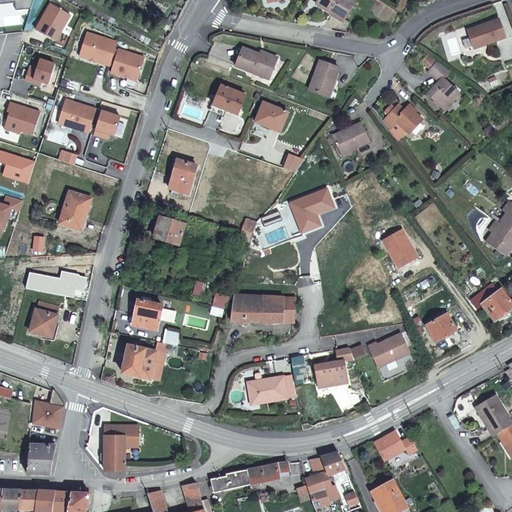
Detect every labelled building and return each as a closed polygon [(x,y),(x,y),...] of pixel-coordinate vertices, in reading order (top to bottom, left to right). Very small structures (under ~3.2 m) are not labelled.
[(25,0),(0,0),(0,4),(16,3),(17,11),(26,10),(25,0)] [(31,10),(33,0),(25,0),(26,10),(31,10)] [(355,4),(349,0),(319,0),(316,6),(331,15),(332,14),(344,21),(355,4)] [(71,17),(51,6),(36,32),(56,43),(71,17)] [(469,43),(484,37),(484,40),(502,34),(495,14),(462,26),(469,43)] [(80,57),(110,66),(118,43),(87,33),(80,57)] [(119,50),(111,73),(138,81),(145,58),(119,50)] [(235,68),(266,79),(271,65),(274,67),(278,59),(263,53),(261,57),(258,56),(242,50),(235,68)] [(441,77),(447,69),(440,64),(435,59),(425,53),(420,60),(429,67),(426,70),(438,79),(428,93),(444,109),(457,91),(441,77)] [(43,84),(50,86),(57,66),(42,60),(38,69),(31,66),(26,80),(34,83),(35,81),(43,84)] [(340,67),(320,60),(310,90),(328,96),(332,85),(334,85),(340,67)] [(271,65),(266,79),(270,80),(274,67),(271,65)] [(244,95),(220,86),(213,105),(237,114),(244,95)] [(89,133),(97,110),(66,100),(59,124),(89,133)] [(287,111),(262,101),(255,121),(280,130),(287,111)] [(40,112),(10,102),(7,111),(9,112),(4,129),(20,134),(21,131),(33,135),(40,112)] [(390,116),(384,122),(391,131),(398,123),(411,134),(424,120),(410,107),(406,111),(399,106),(394,111),(390,116)] [(385,112),(390,116),(394,111),(390,106),(385,112)] [(102,111),(95,135),(103,137),(104,133),(110,135),(115,136),(121,117),(102,111)] [(360,124),(345,131),(333,138),(342,156),(370,143),(360,124)] [(28,183),(35,162),(0,151),(0,162),(7,164),(3,175),(28,183)] [(77,156),(67,152),(64,162),(74,165),(77,156)] [(290,154),(285,168),(298,172),(306,160),(290,154)] [(197,166),(179,161),(169,190),(187,196),(197,166)] [(92,198),(71,191),(60,224),(82,230),(92,198)] [(335,214),(331,193),(291,201),(297,234),(318,230),(315,218),(335,214)] [(20,211),(23,201),(6,195),(3,205),(0,203),(0,229),(3,231),(10,208),(20,211)] [(501,207),(505,209),(511,200),(508,197),(501,207)] [(511,200),(505,209),(498,220),(491,229),(485,239),(504,252),(511,241),(511,200)] [(185,224),(160,217),(154,237),(179,244),(185,224)] [(488,226),(491,229),(498,220),(494,217),(488,226)] [(258,224),(248,221),(246,228),(255,230),(256,230),(258,224)] [(33,246),(41,249),(46,236),(37,233),(33,246)] [(470,275),(464,267),(452,275),(457,283),(470,275)] [(502,283),(492,270),(487,273),(497,286),(502,283)] [(205,297),(207,281),(197,280),(194,295),(205,297)] [(471,301),(477,309),(483,305),(495,322),(511,309),(511,302),(502,290),(499,292),(493,285),(471,301)] [(228,297),(213,293),(209,306),(212,307),(224,310),(228,297)] [(285,297),(233,295),(232,311),(227,310),(226,322),(283,324),(285,297)] [(471,301),(468,298),(458,305),(471,323),(481,316),(477,309),(471,301)] [(163,306),(138,300),(132,324),(157,330),(163,306)] [(58,308),(37,303),(29,334),(51,340),(57,317),(56,317),(58,308)] [(222,319),(224,310),(212,307),(209,315),(222,319)] [(458,332),(448,315),(427,326),(437,344),(458,332)] [(179,333),(166,330),(163,343),(167,345),(176,346),(179,333)] [(377,368),(409,353),(400,334),(378,345),(377,342),(367,346),(377,368)] [(150,379),(159,381),(167,345),(163,343),(158,343),(156,352),(150,379)] [(156,352),(128,346),(122,373),(150,379),(156,352)] [(361,348),(349,352),(353,361),(353,362),(365,357),(361,348)] [(342,363),(353,361),(349,352),(348,349),(333,352),(342,363)] [(299,370),(304,369),(303,358),(290,360),(294,385),(300,384),(300,380),(299,370)] [(347,385),(342,363),(314,368),(318,390),(347,385)] [(310,380),(308,369),(304,369),(299,370),(300,380),(300,384),(309,383),(310,380)] [(291,378),(283,380),(286,400),(294,399),(291,378)] [(251,406),(286,400),(283,380),(247,385),(251,406)] [(6,386),(3,397),(34,405),(36,395),(6,386)] [(67,393),(50,390),(48,405),(64,408),(67,393)] [(483,421),(492,436),(496,433),(511,424),(495,395),(478,405),(486,420),(483,421)] [(41,414),(33,412),(30,439),(37,439),(38,426),(40,426),(41,414)] [(511,423),(511,424),(496,433),(502,441),(504,440),(511,454),(511,423)] [(104,471),(125,472),(125,446),(138,446),(138,426),(104,426),(104,471)] [(417,451),(409,437),(401,442),(396,433),(392,432),(374,444),(384,462),(406,450),(409,456),(417,451)] [(50,474),(56,447),(29,446),(27,473),(50,474)] [(345,469),(338,453),(320,457),(325,469),(326,473),(327,476),(345,469)] [(325,469),(320,457),(309,459),(313,473),(325,469)] [(289,471),(287,462),(278,463),(247,469),(251,485),(281,479),(279,473),(288,471),(289,471)] [(226,476),(212,479),(214,489),(217,489),(218,492),(251,485),(247,469),(230,473),(230,475),(226,476)] [(279,473),(281,479),(290,478),(288,471),(279,473)] [(331,487),(327,476),(326,473),(306,480),(315,509),(326,505),(327,510),(333,508),(330,499),(338,497),(335,486),(331,487)] [(201,481),(182,485),(190,511),(209,511),(209,509),(205,497),(201,481)] [(379,511),(401,511),(409,508),(395,481),(370,494),(379,511)] [(300,502),(309,499),(305,487),(297,489),(300,502)] [(167,511),(161,489),(147,492),(152,511),(167,511)] [(3,490),(0,507),(0,511),(11,511),(12,511),(18,511),(21,490),(3,490)] [(38,491),(21,490),(18,511),(34,511),(38,491)] [(51,511),(55,491),(38,491),(34,511),(51,511)] [(55,491),(51,511),(68,511),(72,492),(55,491)] [(68,511),(85,511),(90,493),(72,492),(68,511)] [(349,506),(359,502),(354,493),(345,497),(349,506)] [(211,496),(205,497),(209,509),(214,507),(211,496)]
